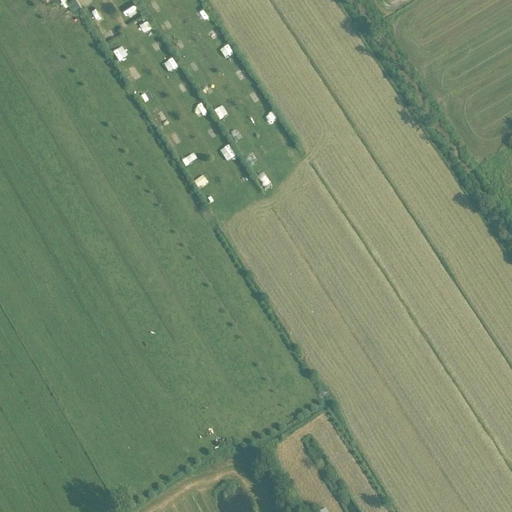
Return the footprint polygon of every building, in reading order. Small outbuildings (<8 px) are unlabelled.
[(132,6),(139,11),(142,6),(135,1),(132,6)] [(139,24),(144,32),(153,27),(148,18),(139,24)] [(209,33),(215,40),(223,34),(216,26),(209,33)] [(153,43),(158,51),(165,46),(160,39),(153,43)] [(119,61),(129,56),(123,46),(114,52),(119,61)] [(220,49),(224,59),(233,55),(230,46),(220,49)] [(258,60),(264,56),(260,49),(254,53),(258,60)] [(168,72),(178,67),(174,58),(164,63),(168,72)] [(133,80),(140,75),(136,69),(129,73),(133,80)] [(145,102),(155,96),(150,89),(141,94),(145,102)] [(250,94),(255,102),(263,97),(258,90),(250,94)] [(194,109),(198,118),(207,113),(202,104),(194,109)] [(229,144),(225,147),(231,157),(235,154),(229,144)] [(208,197),(216,192),(212,184),(203,188),(208,197)]
